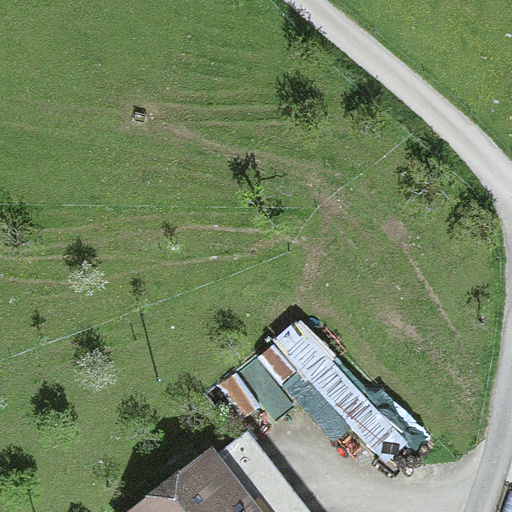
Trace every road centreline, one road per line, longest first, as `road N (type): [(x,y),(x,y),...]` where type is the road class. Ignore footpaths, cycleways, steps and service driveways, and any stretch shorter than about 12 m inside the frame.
road 1 (unclassified): [(306,0),(386,66),(511,193)]
road 2 (unclassified): [(511,378),(480,511)]
